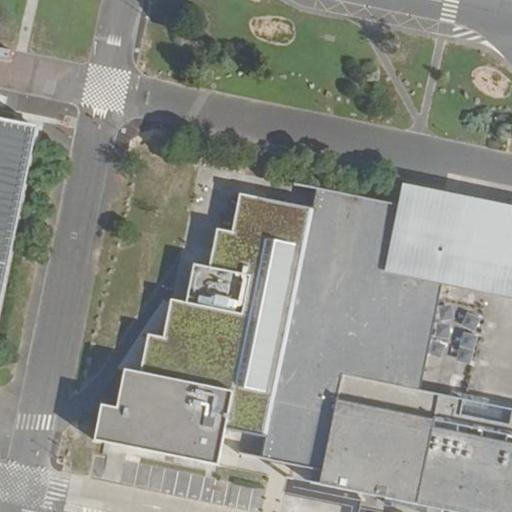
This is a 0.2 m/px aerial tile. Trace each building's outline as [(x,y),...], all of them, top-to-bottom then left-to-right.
[(0,312),(33,148),(17,125),(0,121),(0,312)] [(511,211),(402,189),(397,209),(361,380),(511,411),(511,211)] [(341,376),(361,380),(397,209),(315,192),(311,213),(264,438),(259,460),(320,472),(341,376)] [(264,438),(311,213),(239,198),(231,236),(216,233),(208,271),(193,268),(185,306),(170,303),(162,342),(147,338),(139,376),(123,373),(115,413),(100,410),(93,444),(216,469),(225,430),(264,438)] [(444,511),(511,511),(511,411),(361,380),(341,376),(320,472),(318,486),(444,511)]
